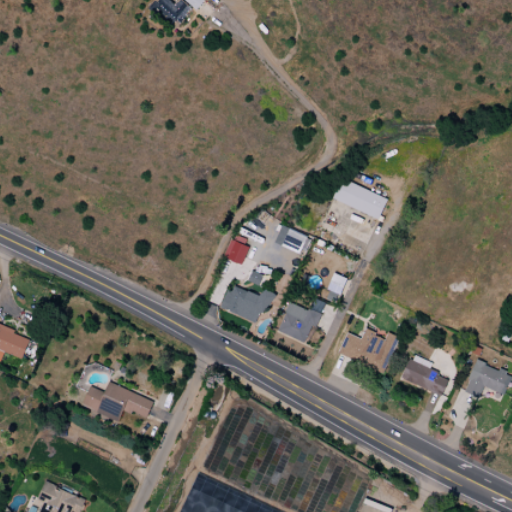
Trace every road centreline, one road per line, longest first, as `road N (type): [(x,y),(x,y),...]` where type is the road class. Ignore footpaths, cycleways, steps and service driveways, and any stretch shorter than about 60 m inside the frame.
road 1 (primary): [(0,235),(328,399)]
road 2 (residential): [(135,511),(217,337)]
